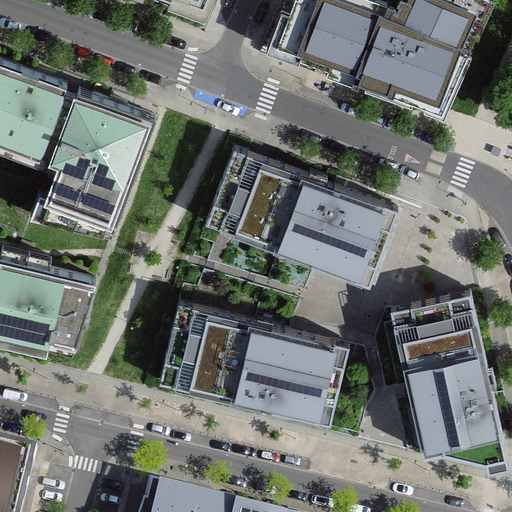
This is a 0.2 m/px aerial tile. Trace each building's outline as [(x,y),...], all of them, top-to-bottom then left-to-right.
[(289,2),(274,42),(295,50),(293,55),(324,67),(326,62),(355,73),(353,77),(384,89),(386,84),(405,92),(416,64),(432,55),(433,68),(435,71),(437,73),(441,74),(444,73),(447,71),(450,64),(450,61),(459,41),(460,42),(478,0),(394,0),(393,5),(379,0),(308,0),(306,8),(289,2)] [(111,234),(155,115),(79,87),(76,94),(51,85),(54,77),(0,57),(0,149),(43,166),(48,153),(62,159),(41,216),(111,234)] [(318,261),(368,280),(396,205),(332,182),(330,187),(304,177),(307,172),(234,145),(206,219),(280,247),(282,242),(313,253),(311,258),(318,261)] [(307,172),(304,177),(330,187),(332,182),(307,172)] [(282,242),(280,247),(311,258),(313,253),(282,242)] [(95,277),(0,253),(0,329),(48,342),(50,335),(75,341),(95,277)] [(412,399),(422,441),(465,451),(485,456),(506,452),(492,392),(487,393),(481,366),(486,365),(469,289),(391,306),(408,382),(414,381),(418,398),(412,399)] [(179,301),(161,379),(236,397),(237,392),(265,399),(264,403),(328,418),(346,340),(271,323),(270,329),(254,325),(255,319),(179,301)] [(255,319),(254,325),(270,329),(271,323),(255,319)] [(73,352),(75,341),(50,335),(48,342),(0,329),(0,340),(46,352),(48,346),(73,352)] [(492,392),(486,365),(481,366),(487,393),(492,392)] [(414,381),(408,382),(412,399),(418,398),(414,381)] [(237,392),(236,397),(250,400),(264,403),(265,399),(237,392)] [(465,451),(422,441),(424,451),(489,466),(508,461),(506,452),(485,456),(465,451)] [(0,511),(7,511),(10,499),(15,500),(25,459),(0,453),(0,511)] [(183,494),(152,486),(146,506),(144,505),(141,511),(256,511),(198,498),(197,502),(190,500),(182,498),(183,494)]
